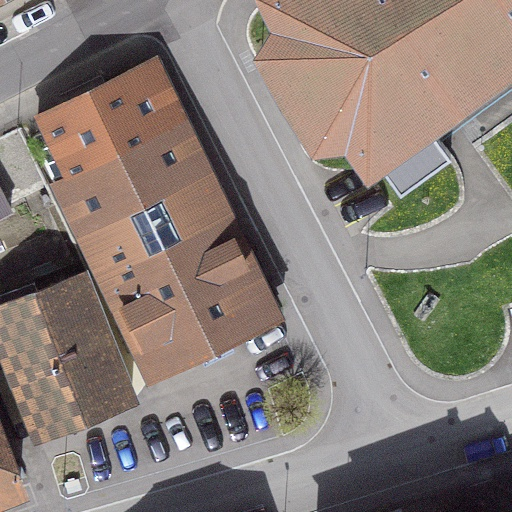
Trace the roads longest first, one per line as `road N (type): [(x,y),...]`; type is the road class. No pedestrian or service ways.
road 1 (residential): [(175,0),(358,364),(388,456)]
road 2 (residential): [(388,456),(190,511)]
road 3 (residential): [(132,0),(0,71)]
road 4 (residential): [(511,415),(388,456)]
